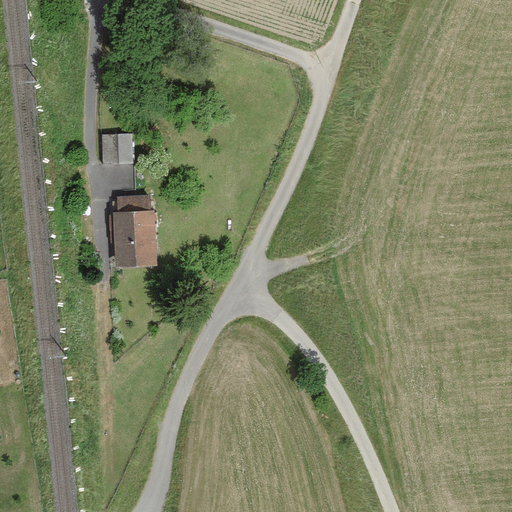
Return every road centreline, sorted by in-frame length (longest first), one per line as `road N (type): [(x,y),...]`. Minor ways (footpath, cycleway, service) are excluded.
road 1 (track): [(331,68),(287,186),(188,376),(148,511)]
road 2 (track): [(239,282),(292,327),(348,408),(395,511)]
